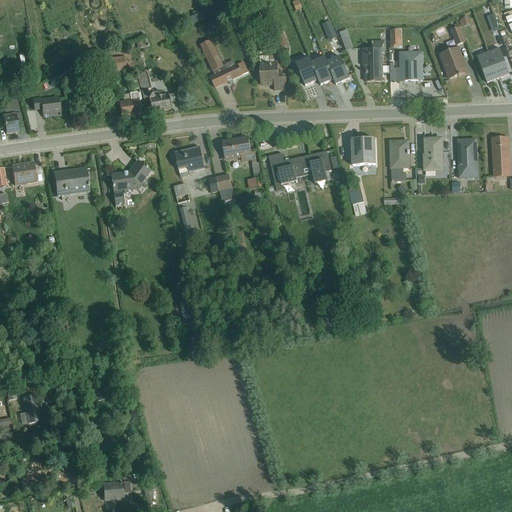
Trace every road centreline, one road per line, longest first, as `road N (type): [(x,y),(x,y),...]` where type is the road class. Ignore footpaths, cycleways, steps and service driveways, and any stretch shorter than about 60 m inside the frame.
road 1 (unclassified): [(0,151),(210,122),(511,109)]
road 2 (residential): [(511,445),(203,511)]
